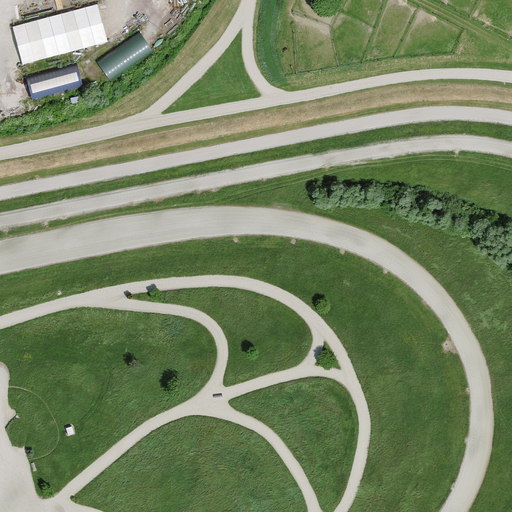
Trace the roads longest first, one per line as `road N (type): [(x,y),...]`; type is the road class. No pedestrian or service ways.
road 1 (track): [(0,153),(374,81),(511,78)]
road 2 (track): [(135,125),(206,60),(247,8)]
